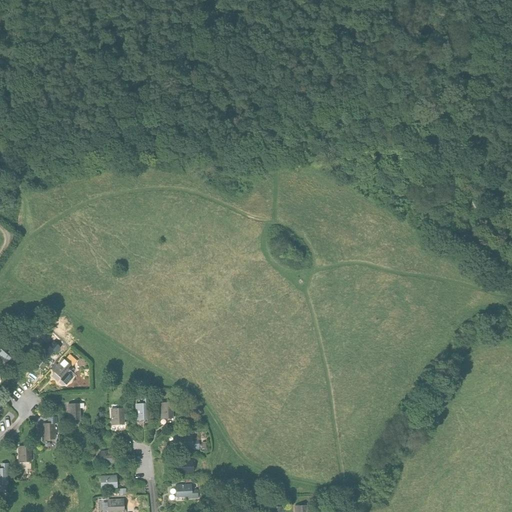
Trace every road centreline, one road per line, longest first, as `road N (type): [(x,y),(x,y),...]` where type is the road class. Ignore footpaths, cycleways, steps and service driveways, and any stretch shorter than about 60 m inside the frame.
road 1 (track): [(511,238),(486,219),(428,137),(229,63)]
road 2 (track): [(229,63),(40,0)]
